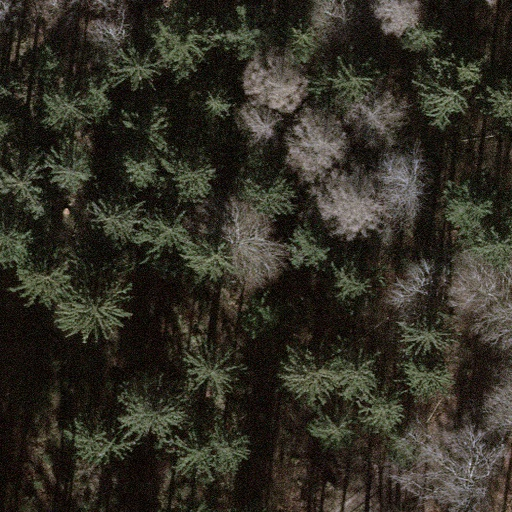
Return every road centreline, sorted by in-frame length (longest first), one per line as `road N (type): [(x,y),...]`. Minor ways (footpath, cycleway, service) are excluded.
road 1 (track): [(0,54),(202,0)]
road 2 (track): [(511,423),(387,511)]
